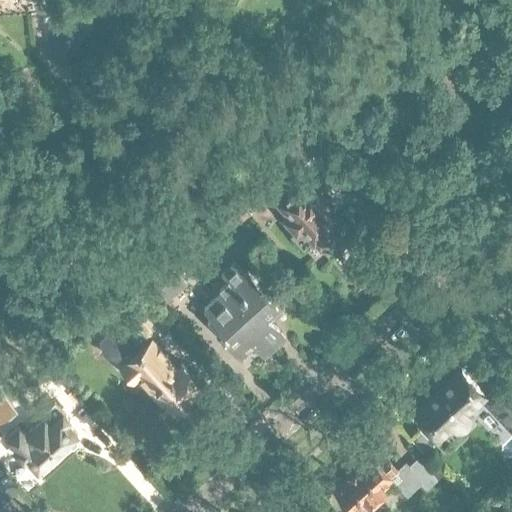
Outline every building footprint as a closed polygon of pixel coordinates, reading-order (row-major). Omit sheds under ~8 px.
[(298,169),(319,147),(305,134),(284,155),(298,169)] [(327,223),(333,217),(330,214),(332,213),(327,208),(325,209),(322,205),(327,200),(320,193),(321,192),(315,185),(314,186),(298,169),(273,193),(276,197),(275,198),(287,211),(282,215),(295,229),(300,224),(312,237),(313,236),(319,243),(320,241),(324,246),(330,245),(334,241),(335,235),(331,231),(333,230),(327,223)] [(234,227),(251,211),(242,202),(225,217),(234,227)] [(232,226),(225,219),(219,224),(226,232),(232,226)] [(250,258),(256,253),(248,244),(242,249),(250,258)] [(158,302),(166,295),(169,298),(186,282),(164,259),(147,274),(150,277),(142,285),(158,302)] [(275,317),(269,311),(277,304),(245,269),(243,270),(235,261),(222,272),(227,278),(219,285),(275,346),(285,337),(271,321),(275,317)] [(116,289),(129,304),(140,294),(126,279),(116,289)] [(265,356),(275,346),(219,285),(222,289),(204,306),(213,315),(207,320),(219,333),(221,331),(240,353),(248,346),(253,352),(257,348),(265,356)] [(118,315),(129,304),(116,289),(103,301),(118,315)] [(136,331),(146,323),(135,311),(126,319),(136,331)] [(149,338),(146,334),(151,329),(146,323),(136,331),(138,333),(133,338),(127,331),(124,334),(111,329),(100,339),(102,352),(116,357),(119,354),(124,360),(119,365),(132,378),(138,373),(152,389),(157,383),(155,381),(159,378),(157,376),(161,372),(156,366),(167,356),(150,337),(149,338)] [(170,409),(199,383),(180,361),(176,366),(167,356),(156,366),(161,372),(157,376),(159,378),(155,381),(157,383),(152,389),(147,393),(159,406),(163,402),(170,409)] [(45,401),(64,384),(50,369),(31,386),(45,401)] [(511,430),(511,392),(502,381),(487,395),(462,369),(415,412),(437,436),(452,423),(454,425),(455,426),(458,426),(460,426),(463,425),(466,423),(469,421),(471,418),(471,416),(471,414),(470,412),(467,409),(479,399),(510,432),(511,430)] [(74,376),(68,370),(64,370),(61,373),(60,377),(66,384),(70,384),(74,381),(74,376)] [(76,435),(78,434),(66,421),(69,418),(62,410),(48,422),(44,417),(34,426),(58,452),(67,443),(72,444),(76,441),(76,435)] [(3,423),(10,432),(6,436),(15,447),(12,449),(23,462),(26,459),(37,471),(58,452),(34,426),(27,432),(20,424),(19,424),(11,416),(3,423)] [(433,444),(419,429),(411,438),(425,452),(433,444)] [(379,488),(392,476),(370,453),(333,488),(352,509),(350,511),(372,511),(374,511),(369,506),(384,492),(379,488)] [(404,476),(398,481),(408,491),(421,479),(427,485),(436,477),(418,459),(410,467),(406,463),(399,470),(404,476)] [(4,484),(0,479),(0,506),(19,488),(10,478),(4,484)] [(480,502),(488,511),(500,499),(492,491),(480,502)]
